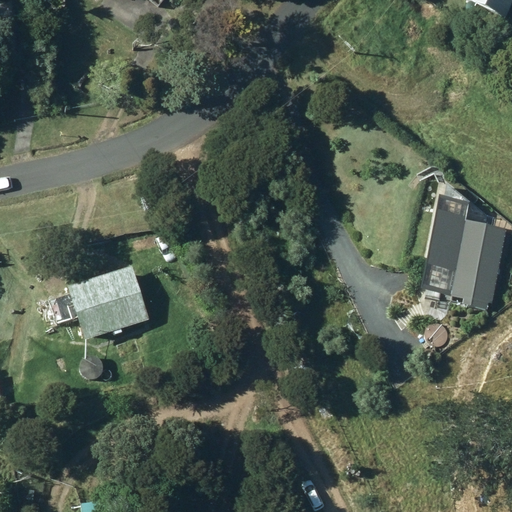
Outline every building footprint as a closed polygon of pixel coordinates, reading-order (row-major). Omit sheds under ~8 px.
[(0,0),(0,10),(8,43),(37,35),(27,0),(0,0)] [(466,0),(503,16),(509,0),(466,0)] [(443,67),(454,73),(466,54),(447,42),(435,63),(443,67)] [(503,228),(436,211),(416,289),(453,298),(484,306),(503,228)] [(134,265),(71,284),(73,289),(30,303),(38,329),(74,317),(80,335),(86,333),(87,338),(150,319),(134,265)]
